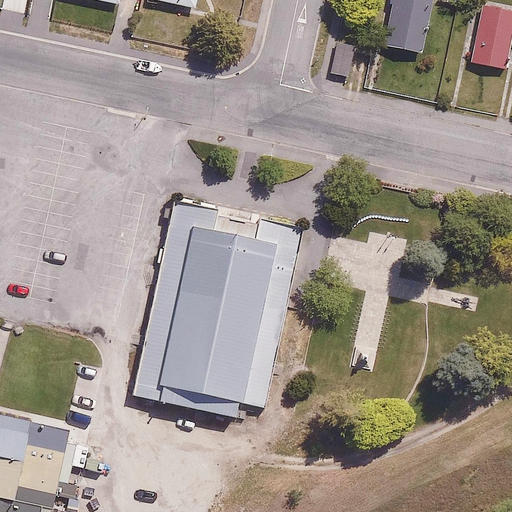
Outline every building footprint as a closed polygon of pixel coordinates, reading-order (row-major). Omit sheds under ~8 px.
[(431,0),(394,0),(388,32),(403,35),(401,43),(421,48),(431,0)] [(511,66),(511,5),(492,0),(487,0),(471,62),(511,72),(511,66)] [(357,50),(334,46),(330,72),(352,76),(357,50)] [(288,237),(164,209),(120,399),(244,427),(288,237)] [(42,511),(56,449),(0,436),(0,511),(42,511)]
